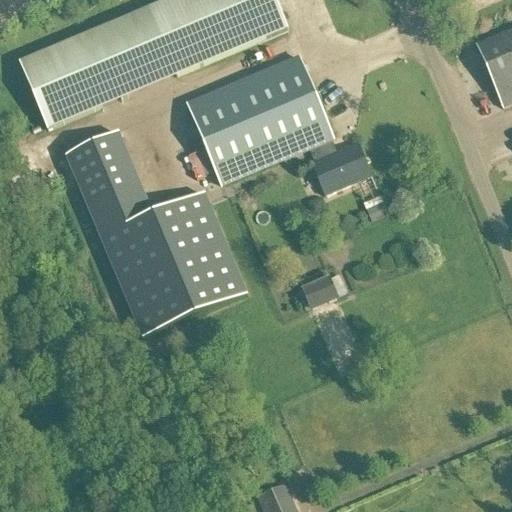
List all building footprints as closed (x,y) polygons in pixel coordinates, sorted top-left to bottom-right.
[(274,0),(180,0),(149,13),(19,67),(47,134),(288,33),(274,0)] [(502,111),(511,107),(511,33),(476,49),(502,111)] [(335,158),(328,142),(333,140),(303,67),(190,114),(221,187),(308,150),(315,167),(312,168),(325,200),(372,181),(359,149),(335,158)] [(120,139),(69,160),(145,342),(248,298),(207,200),(155,222),(120,139)] [(375,226),(390,220),(383,202),(368,209),(375,226)] [(345,299),(338,280),(301,295),(309,314),(345,299)] [(294,511),(285,489),(257,501),(261,511),(294,511)]
